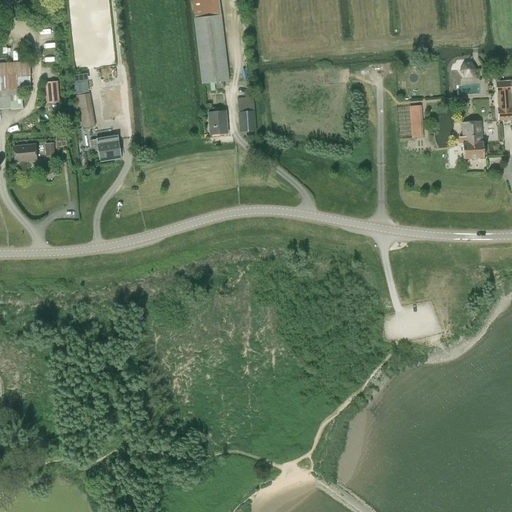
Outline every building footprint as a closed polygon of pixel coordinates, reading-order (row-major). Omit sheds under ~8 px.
[(203,84),(228,81),(220,15),(219,0),(192,0),(195,18),(203,84)] [(0,106),(9,105),(19,103),(32,101),(28,60),(0,63),(0,106)] [(460,70),(465,76),(472,76),(475,69),(471,63),(464,64),(460,70)] [(86,81),(73,83),(74,93),(88,91),(86,81)] [(496,82),(498,108),(499,120),(511,119),(511,105),(510,81),(496,82)] [(46,103),(59,102),(57,82),(45,83),(46,103)] [(113,115),(123,114),(119,86),(109,87),(113,115)] [(240,132),(256,130),(254,110),(253,97),(237,98),(240,132)] [(83,101),(86,127),(93,126),(90,100),(83,101)] [(412,138),(423,137),(422,127),(424,127),(424,121),(422,121),(421,105),(409,106),(412,138)] [(210,135),(227,133),(225,111),(208,113),(210,135)] [(463,159),(484,157),(483,142),(482,142),(480,121),(462,123),(463,137),(459,137),(460,144),(462,144),(463,159)] [(96,139),(99,160),(113,158),(113,159),(121,158),(118,136),(96,139)] [(35,146),(13,148),(14,163),(36,161),(35,146)]
